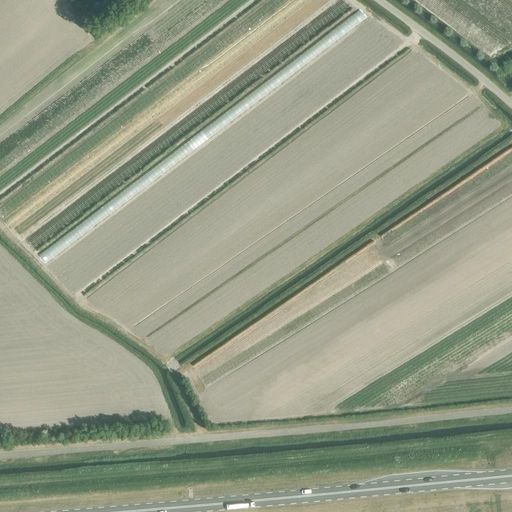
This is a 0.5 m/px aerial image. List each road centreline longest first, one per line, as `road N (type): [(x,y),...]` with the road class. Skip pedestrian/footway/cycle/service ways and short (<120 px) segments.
road 1 (primary): [(120,511),(511,475)]
road 2 (unclassified): [(511,105),(377,0)]
